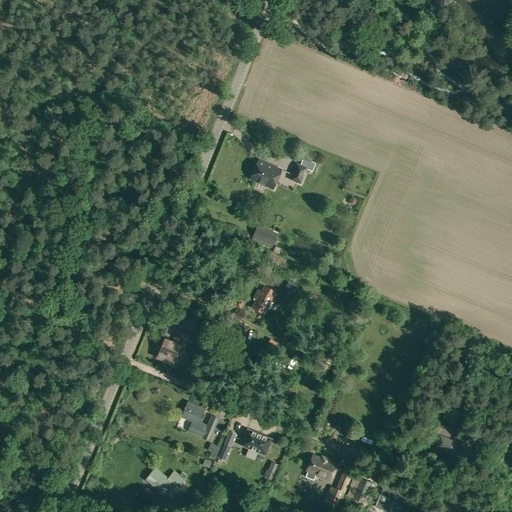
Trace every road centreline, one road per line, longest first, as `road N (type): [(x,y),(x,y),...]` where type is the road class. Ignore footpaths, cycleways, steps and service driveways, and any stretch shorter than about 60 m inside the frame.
road 1 (tertiary): [(64,511),(271,0)]
road 2 (unknown): [(126,358),(436,493)]
